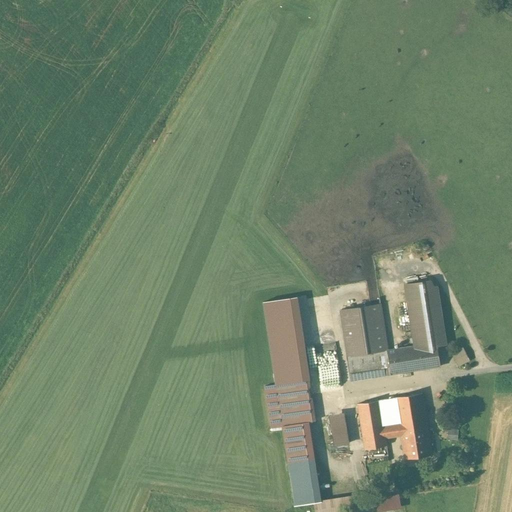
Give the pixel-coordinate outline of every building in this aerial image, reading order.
[(430,281),(377,289),(380,304),(387,351),(435,343),(444,342),(436,287),(431,287),(430,281)] [(380,304),(340,311),(347,357),(387,351),(380,304)] [(387,351),(390,374),(439,366),(435,343),(387,351)] [(463,348),(453,353),(458,365),(468,360),(463,348)] [(347,357),(350,380),(390,374),(387,351),(347,357)] [(309,379),(286,383),(292,424),(308,422),(316,421),(309,379)] [(308,422),(292,424),(286,383),(276,384),(288,462),(314,458),(311,442),(310,440),(309,439),(308,435),(308,431),(309,427),(308,422)] [(422,393),(358,403),(365,449),(386,445),(385,438),(401,435),(428,431),(422,393)] [(343,413),(330,415),(332,425),(333,428),(334,431),(334,433),(334,436),(335,445),(348,443),(343,413)] [(312,423),(309,427),(311,442),(316,445),(321,446),(327,444),(331,441),(334,436),(332,425),(328,422),(323,420),(317,420),(312,423)] [(461,429),(450,428),(450,439),(460,439),(461,429)] [(428,431),(401,435),(405,458),(432,454),(428,431)] [(314,458),(288,462),(295,505),(321,501),(314,458)] [(378,497),(380,511),(381,511),(405,508),(402,492),(378,497)]
